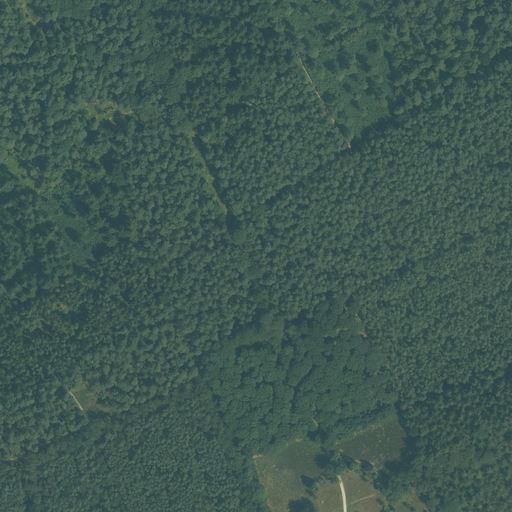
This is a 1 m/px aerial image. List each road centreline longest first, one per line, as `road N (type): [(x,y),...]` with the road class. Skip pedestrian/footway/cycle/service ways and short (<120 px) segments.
road 1 (track): [(344,505),(342,484),(139,0)]
road 2 (track): [(0,457),(201,376),(197,361),(272,326)]
road 3 (unknown): [(126,511),(88,417),(0,275)]
road 4 (track): [(0,220),(180,101)]
road 5 (track): [(352,148),(511,47)]
road 6 (track): [(344,505),(511,433)]
road 7 (track): [(352,148),(265,0)]
road 8 (track): [(232,224),(352,148)]
road 9 (track): [(511,141),(387,209)]
